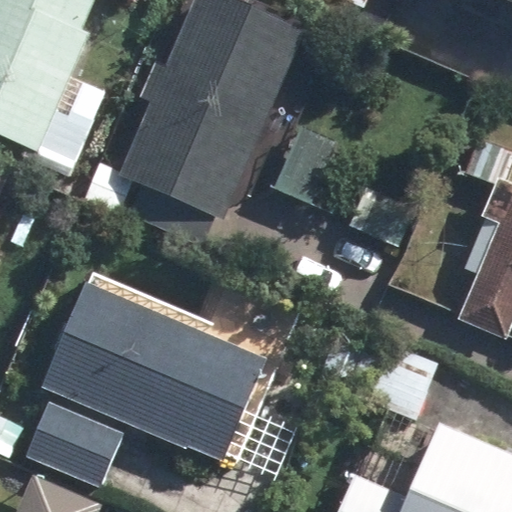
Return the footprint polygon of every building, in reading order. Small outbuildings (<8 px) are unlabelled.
[(0,0),(0,131),(48,152),(99,35),(91,32),(104,0),(0,0)] [(161,103),(130,174),(235,219),(317,27),(252,0),(204,0),(176,67),(164,62),(148,98),(161,103)] [(346,134),(312,120),(282,188),(316,202),(346,134)] [(0,265),(5,252),(0,249),(0,217),(15,180),(0,174),(0,265)] [(418,206),(380,187),(359,231),(396,249),(418,206)] [(511,222),(468,321),(511,339),(511,222)] [(278,357),(96,281),(51,388),(63,393),(35,459),(109,490),(137,424),(233,464),(278,357)] [(420,498),(365,475),(349,511),(511,511),(511,447),(452,422),(420,498)]
